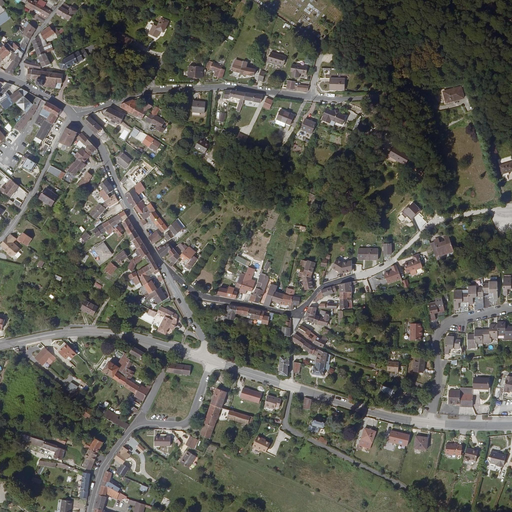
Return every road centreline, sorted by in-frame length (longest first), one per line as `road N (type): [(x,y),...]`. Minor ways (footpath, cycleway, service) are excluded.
road 1 (residential): [(466,73),(342,100),(227,86),(151,89)]
road 2 (tertiary): [(71,113),(99,147),(167,277)]
road 3 (residential): [(293,329),(324,350),(437,391)]
road 4 (tertiary): [(429,423),(288,385)]
road 5 (tertiary): [(143,339),(93,331),(0,346)]
road 6 (residential): [(0,237),(71,113)]
road 7 (residential): [(299,317),(199,294),(167,277)]
road 8 (residential): [(511,307),(443,326),(437,391)]
